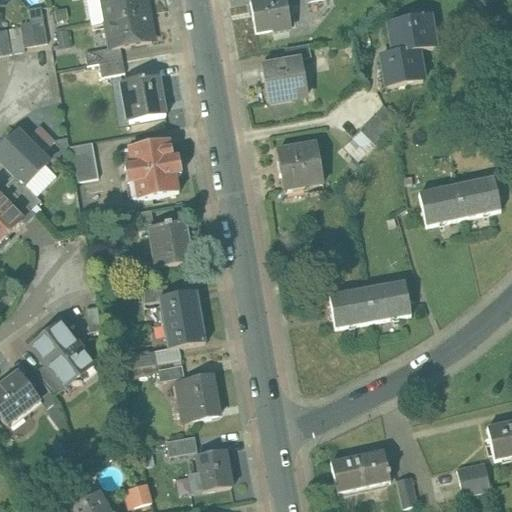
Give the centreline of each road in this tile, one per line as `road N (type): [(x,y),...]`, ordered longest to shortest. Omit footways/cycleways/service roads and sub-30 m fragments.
road 1 (tertiary): [(198,0),(274,435)]
road 2 (residential): [(274,435),(367,406),(456,352),(511,303)]
